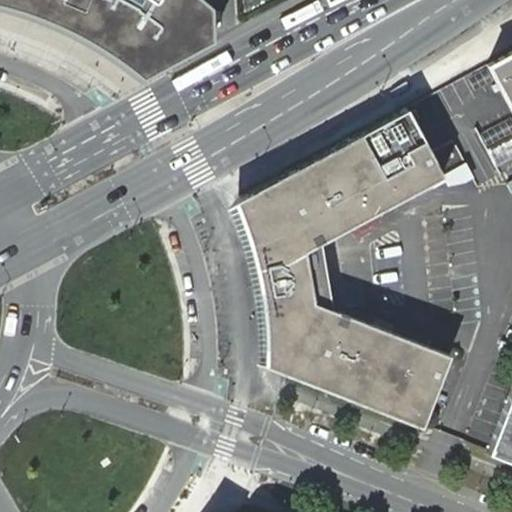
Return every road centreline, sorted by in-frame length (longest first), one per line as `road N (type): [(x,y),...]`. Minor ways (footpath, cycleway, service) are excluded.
road 1 (primary): [(21,250),(454,0)]
road 2 (primary): [(380,0),(0,197)]
road 3 (tertiary): [(1,401),(74,397),(254,457),(361,480)]
road 4 (tertiary): [(361,480),(266,425),(53,353),(28,329)]
road 5 (unknown): [(411,207),(353,248),(357,293),(419,320)]
